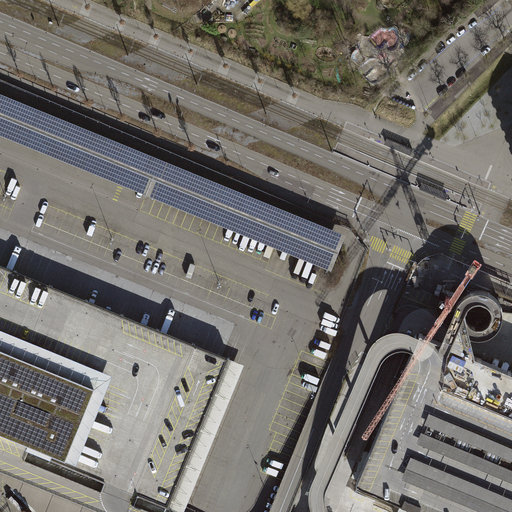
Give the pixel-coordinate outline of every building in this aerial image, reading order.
[(0,134),(331,270),(346,234),(0,93),(0,134)] [(0,448),(14,454),(78,297),(0,265),(0,448)] [(435,281),(433,280),(431,284),(443,288),(446,276),(438,273),(435,281)] [(155,511),(181,511),(242,364),(78,297),(14,454),(155,511)] [(511,511),(511,372),(420,333),(416,343),(356,483),(401,502),(396,511),(511,511)] [(155,511),(0,448),(0,470),(101,511),(155,511)] [(101,511),(0,470),(0,477),(9,486),(22,498),(36,511),(101,511)]
